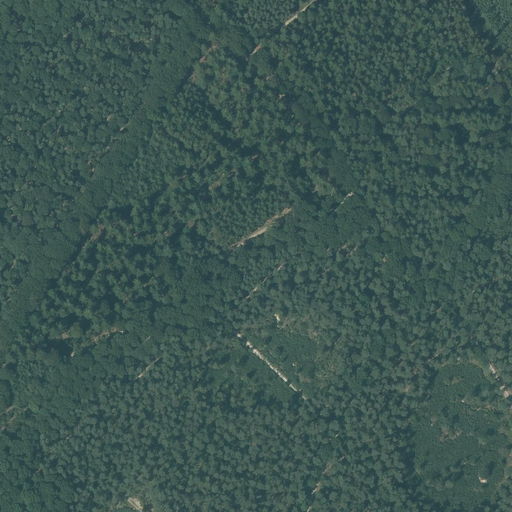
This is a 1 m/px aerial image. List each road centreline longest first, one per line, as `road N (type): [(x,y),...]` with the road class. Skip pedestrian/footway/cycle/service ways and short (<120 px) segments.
road 1 (track): [(511,402),(428,277),(350,194),(298,105),(262,65),(204,26)]
road 2 (track): [(140,511),(61,441),(178,341),(222,318),(350,194)]
road 3 (track): [(0,433),(188,274),(303,204),(322,176),(323,144)]
road 4 (track): [(305,511),(337,430),(95,197)]
road 5 (track): [(146,243),(249,162),(319,139),(466,53)]
road 6 (track): [(337,430),(395,322),(511,171)]
road 7 (track): [(0,89),(128,146)]
road 8 (track): [(28,511),(36,469),(61,441),(25,410)]
